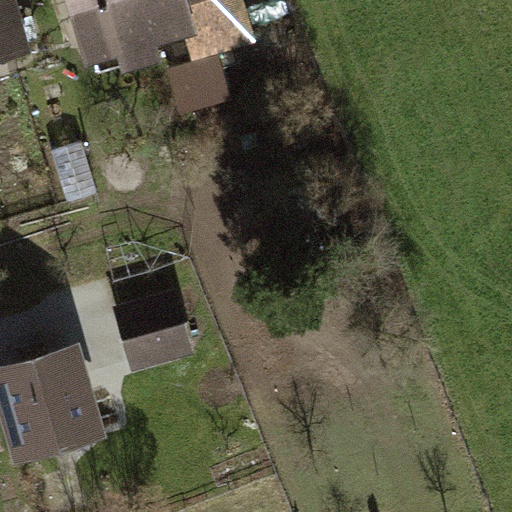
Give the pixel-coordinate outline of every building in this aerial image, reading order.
[(0,0),(0,50),(13,46),(0,3),(0,0)] [(178,0),(77,0),(93,51),(185,24),(178,0)] [(178,0),(185,24),(196,21),(202,44),(238,34),(228,0),(178,0)] [(178,66),(188,99),(224,89),(214,55),(178,66)] [(175,291),(117,307),(125,335),(164,325),(172,354),(191,349),(175,291)] [(71,349),(0,370),(0,377),(22,449),(94,427),(71,349)]
